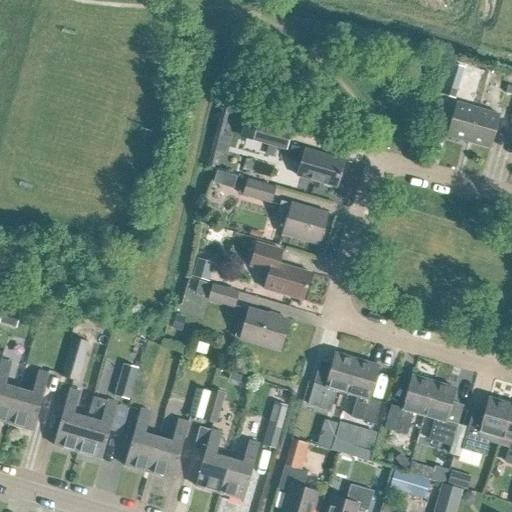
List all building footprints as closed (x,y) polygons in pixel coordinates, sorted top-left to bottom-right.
[(456,91),(463,68),(451,64),(444,87),(456,91)] [(511,82),(504,80),(496,107),(511,112),(511,82)] [(467,142),(477,108),(455,102),(445,136),(467,142)] [(477,108),(467,142),(489,148),(499,115),(477,108)] [(285,148),(289,133),(258,124),(254,139),(285,148)] [(304,149),(290,145),(287,158),(300,162),(296,176),(335,187),(343,160),(304,149)] [(220,168),(216,182),(236,188),(240,173),(220,168)] [(270,203),(275,188),(247,180),(243,196),(270,203)] [(319,245),(328,215),(281,202),(277,216),(286,218),(281,234),(319,245)] [(260,240),(262,233),(250,230),(248,236),(260,240)] [(302,300),(310,273),(278,263),(282,250),(256,242),(249,266),(268,272),(263,289),(302,300)] [(231,307),(236,292),(211,284),(207,300),(231,307)] [(0,323),(15,328),(20,311),(2,306),(0,313),(0,323)] [(279,350),(288,321),(246,309),(242,324),(237,323),(233,337),(279,350)] [(77,381),(88,343),(70,338),(59,376),(77,381)] [(205,354),(208,345),(197,342),(195,351),(205,354)] [(347,393),(357,360),(335,353),(326,386),(314,383),(308,404),(330,411),(336,390),(347,393)] [(357,360),(347,393),(357,395),(350,417),(373,423),(380,401),(368,398),(377,366),(357,360)] [(0,421),(8,424),(18,390),(4,386),(10,364),(1,361),(0,363),(0,421)] [(128,399),(137,368),(122,364),(114,395),(128,399)] [(18,390),(8,424),(31,431),(47,374),(37,371),(30,393),(18,390)] [(424,415),(433,382),(412,376),(403,408),(391,405),(384,426),(407,433),(414,412),(424,415)] [(433,382),(424,415),(435,418),(428,440),(450,446),(457,424),(445,420),(455,388),(433,382)] [(209,388),(208,391),(195,388),(188,415),(216,423),(224,392),(209,388)] [(76,452),(86,417),(72,414),(78,392),(68,389),(52,445),(76,452)] [(500,437),(510,404),(489,398),(479,431),(468,427),(462,449),(484,456),(490,434),(500,437)] [(86,417),(76,452),(100,459),(115,402),(105,399),(99,421),(86,417)] [(274,449),(276,442),(287,405),(273,402),(261,445),(274,449)] [(511,405),(510,404),(500,437),(511,441),(506,462),(511,463),(511,405)] [(146,472),(156,438),(143,434),(149,412),(139,409),(122,465),(146,472)] [(156,438),(146,472),(170,479),(187,423),(177,420),(170,442),(156,438)] [(218,493),(228,458),(214,454),(221,432),(199,426),(193,448),(204,451),(194,486),(218,493)] [(376,431),(358,426),(353,444),(371,449),(376,431)] [(329,448),(331,440),(318,436),(315,444),(329,448)] [(228,458),(218,493),(242,500),(258,443),(247,440),(241,462),(228,458)] [(305,444),(289,440),(282,465),(284,466),(298,470),(305,444)] [(309,511),(316,491),(302,487),(307,472),(284,466),(277,489),(289,492),(282,511),(309,511)] [(468,475),(448,470),(445,483),(465,489),(468,475)] [(357,511),(366,511),(372,491),(349,485),(345,500),(331,496),(326,511),(353,511),(354,511),(357,511)] [(453,511),(461,489),(449,486),(441,511),(453,511)]
